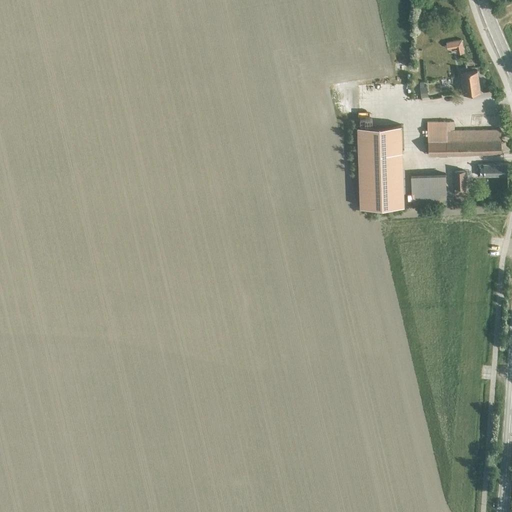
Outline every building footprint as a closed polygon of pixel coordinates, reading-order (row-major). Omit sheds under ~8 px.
[(463,94),(480,91),(477,70),(460,72),(463,94)] [(447,89),(454,88),(452,78),(445,79),(445,81),(447,81),(449,87),(446,87),(447,89)] [(428,154),(501,152),(500,129),(454,130),(454,121),(427,122),(428,154)] [(401,124),(357,126),(360,207),(404,205),(401,124)] [(478,175),(508,175),(508,163),(477,164),(478,175)] [(454,187),(464,187),(464,170),(454,170),(454,187)] [(447,174),(412,175),(413,205),(448,204),(447,174)]
